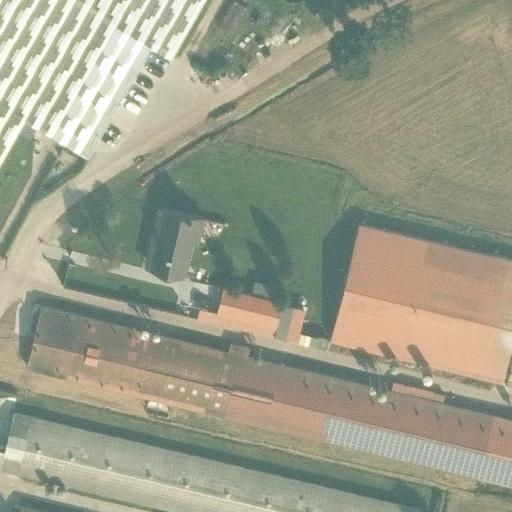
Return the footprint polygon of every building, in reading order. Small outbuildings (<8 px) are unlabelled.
[(209,0),(0,0),(0,154),(25,111),(78,140),(140,29),(180,52),(209,0)] [(273,195),(269,211),(280,214),(284,197),(273,195)] [(150,264),(192,272),(204,212),(161,204),(150,264)] [(511,251),(358,214),(329,335),(501,377),(511,337),(511,251)] [(290,294),(230,283),(225,309),(285,320),(290,294)] [(511,412),(43,308),(28,375),(511,483),(511,412)] [(414,511),(419,494),(9,398),(2,426),(22,430),(20,439),(0,433),(0,454),(247,511),(414,511)]
